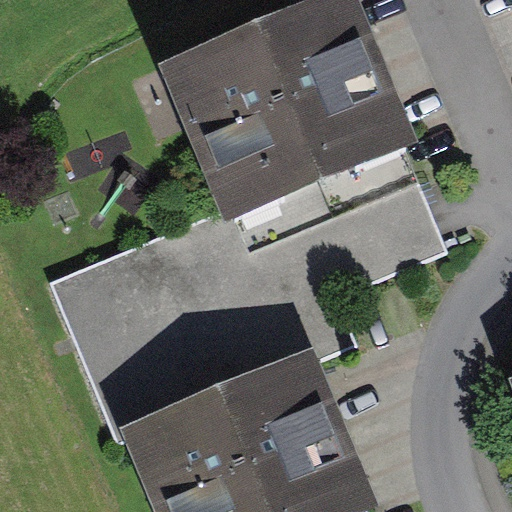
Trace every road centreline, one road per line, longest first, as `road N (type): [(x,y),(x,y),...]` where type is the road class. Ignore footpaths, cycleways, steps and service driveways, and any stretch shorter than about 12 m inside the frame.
road 1 (residential): [(511,253),(461,328),(445,384),(445,453),(458,511)]
road 2 (unknown): [(511,195),(426,0)]
